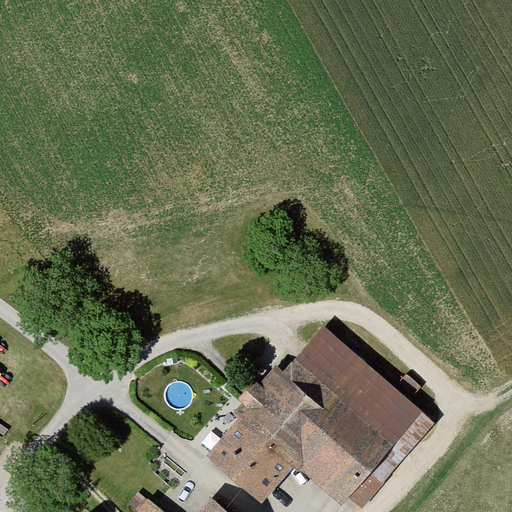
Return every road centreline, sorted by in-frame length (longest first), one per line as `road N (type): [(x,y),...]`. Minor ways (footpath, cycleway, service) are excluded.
road 1 (track): [(471,411),(369,320),(318,309),(196,333),(93,381),(0,495)]
road 2 (track): [(0,307),(259,511)]
road 3 (track): [(380,511),(471,411),(511,392)]
